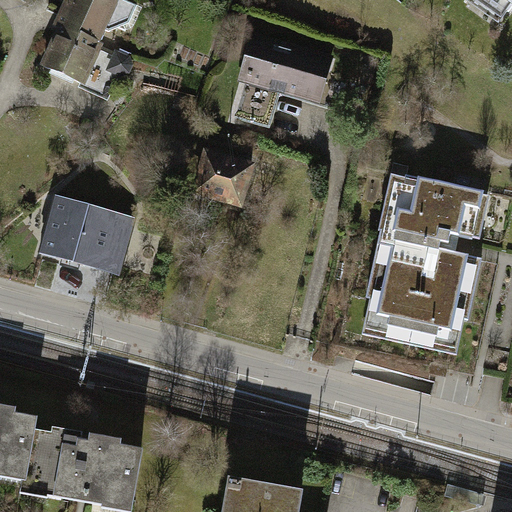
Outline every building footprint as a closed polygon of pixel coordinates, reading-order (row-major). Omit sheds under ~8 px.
[(146,12),(119,0),(65,0),(35,71),(88,93),(111,36),(143,27),(146,12)] [(511,4),(511,0),(482,0),(505,15),(511,4)] [(335,59),(251,35),(237,82),(320,107),(335,59)] [(265,165),(211,149),(195,201),(249,217),(265,165)] [(493,189),(394,169),(360,331),(460,352),(479,258),(438,249),(441,232),(482,241),(493,189)] [(136,219),(54,197),(37,262),(119,283),(136,219)] [(0,472),(18,476),(16,489),(126,508),(137,444),(31,426),(33,410),(0,404),(0,472)] [(297,511),(302,490),(224,476),(218,511),(297,511)]
